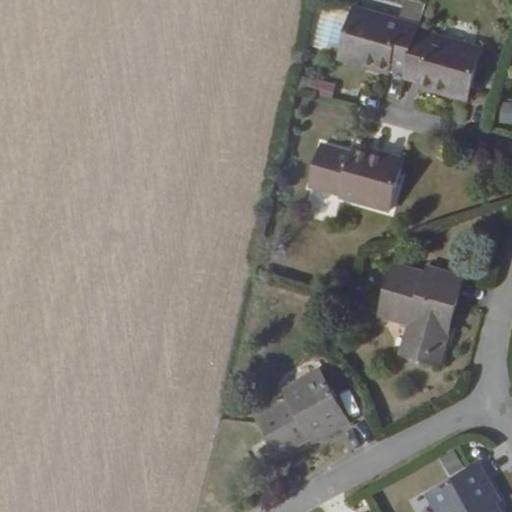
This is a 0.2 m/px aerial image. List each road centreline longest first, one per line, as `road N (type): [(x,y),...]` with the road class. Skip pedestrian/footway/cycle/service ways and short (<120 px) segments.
road 1 (residential): [(493,396),(284,511)]
road 2 (residential): [(511,146),(383,110)]
road 3 (residential): [(493,396),(499,318),(511,277)]
